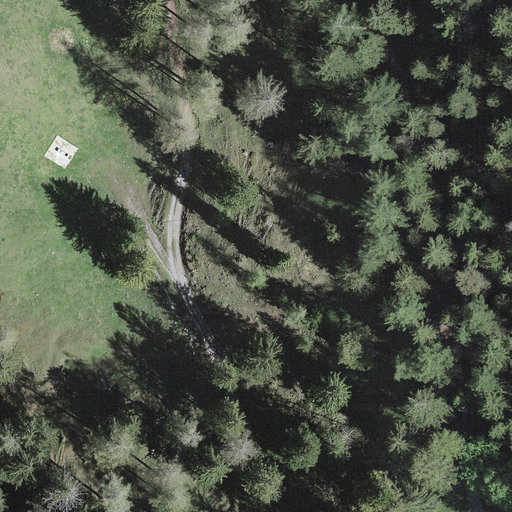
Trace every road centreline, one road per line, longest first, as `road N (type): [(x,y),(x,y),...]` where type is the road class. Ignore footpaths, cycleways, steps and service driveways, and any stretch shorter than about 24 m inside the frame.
road 1 (track): [(474,511),(448,319),(416,238),(414,138),(372,0)]
road 2 (track): [(177,273),(188,128),(169,0)]
road 3 (track): [(265,511),(251,439),(177,273)]
